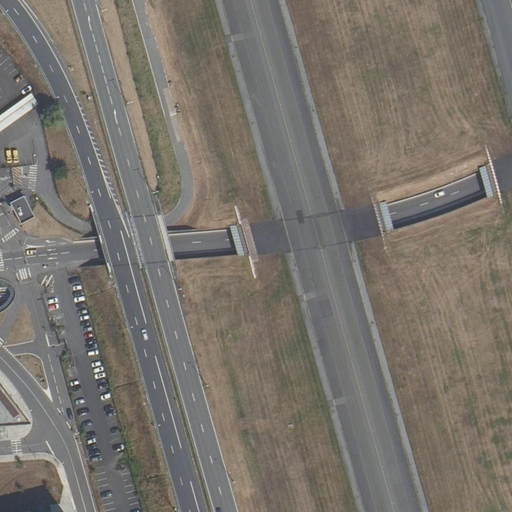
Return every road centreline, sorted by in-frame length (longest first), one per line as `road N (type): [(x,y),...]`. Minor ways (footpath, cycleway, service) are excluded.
road 1 (secondary): [(189,511),(100,198),(72,123),(2,0)]
road 2 (secondary): [(511,165),(388,216),(0,259)]
road 3 (secondary): [(86,511),(59,433),(0,356)]
